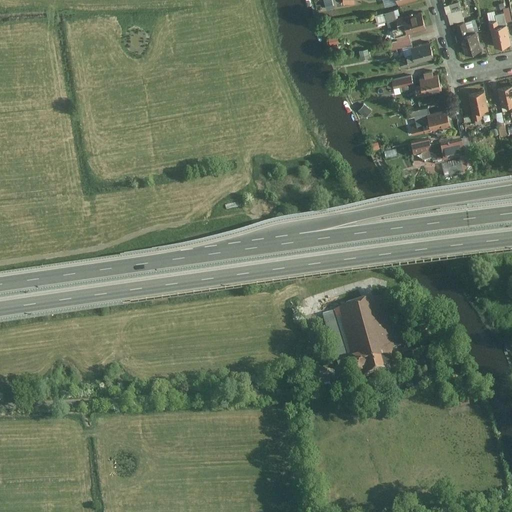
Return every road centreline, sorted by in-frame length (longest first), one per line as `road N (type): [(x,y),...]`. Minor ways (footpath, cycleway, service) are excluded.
road 1 (motorway): [(0,317),(511,245)]
road 2 (motorway): [(299,246),(0,292)]
road 3 (motorway): [(511,191),(375,216),(299,246)]
road 4 (motorway): [(511,218),(299,246)]
road 5 (residential): [(435,0),(458,75),(511,63)]
